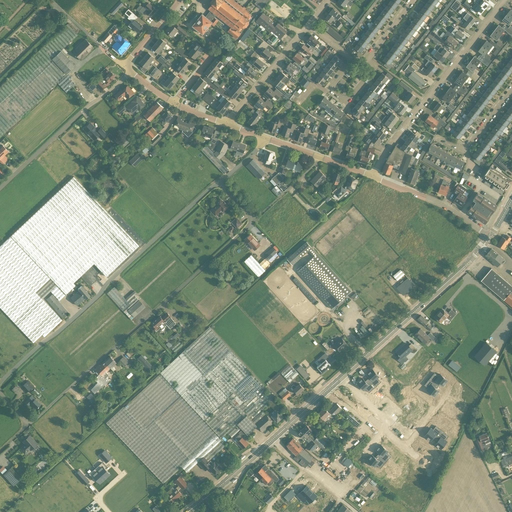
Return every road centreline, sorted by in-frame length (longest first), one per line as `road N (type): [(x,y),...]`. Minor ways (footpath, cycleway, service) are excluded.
road 1 (unclassified): [(28,425),(253,221),(220,182)]
road 2 (unclassified): [(0,383),(220,182)]
road 3 (residential): [(372,177),(503,0)]
road 4 (secondary): [(331,385),(489,237)]
road 5 (secondary): [(187,511),(331,385)]
road 6 (unclassified): [(0,188),(130,72)]
road 7 (residential): [(489,237),(446,206),(372,177)]
road 8 (residential): [(225,124),(308,25)]
